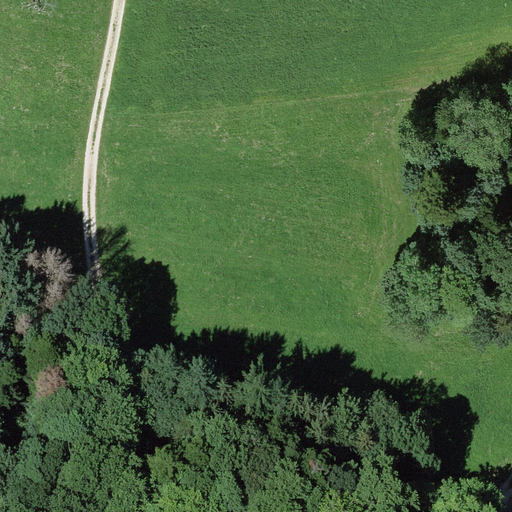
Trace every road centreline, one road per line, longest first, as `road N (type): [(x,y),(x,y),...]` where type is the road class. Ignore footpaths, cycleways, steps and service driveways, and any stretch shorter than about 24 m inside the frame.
road 1 (track): [(149,511),(108,438),(88,183),(119,0)]
road 2 (track): [(0,468),(133,511)]
